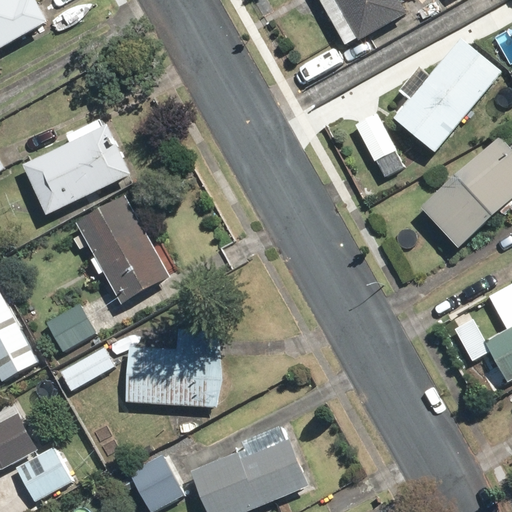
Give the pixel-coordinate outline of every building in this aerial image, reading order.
[(0,0),(0,58),(51,31),(33,0),(26,0),(21,3),(19,0),(0,0)] [(318,0),(344,51),(362,42),(364,46),(409,23),(397,0),(318,0)] [(441,157),(503,75),(464,45),(437,81),(421,69),(401,96),(413,105),(398,125),(441,157)] [(103,125),(69,140),(72,148),(26,170),(49,219),(134,179),(110,130),(106,132),(103,125)] [(511,207),(511,151),(502,140),(425,211),(463,253),(511,207)] [(0,177),(9,173),(0,156),(0,177)] [(106,277),(124,308),(174,278),(128,200),(79,230),(97,262),(93,264),(102,279),(106,277)] [(0,285),(0,376),(5,385),(43,365),(0,285)] [(81,309),(49,326),(64,355),(96,338),(81,309)] [(511,325),(511,327),(484,342),(496,365),(483,372),(493,390),(511,380),(511,312),(507,316),(511,325)] [(132,351),(128,406),(222,412),(227,334),(181,332),(179,354),(132,351)] [(107,350),(63,376),(75,396),(119,370),(107,350)] [(0,473),(5,472),(40,454),(21,419),(6,426),(0,428),(0,473)] [(193,474),(208,511),(256,511),(311,489),(291,441),(242,461),(240,455),(193,474)] [(57,449),(18,471),(37,505),(76,483),(57,449)] [(129,474),(148,511),(158,511),(188,496),(166,455),(129,474)]
